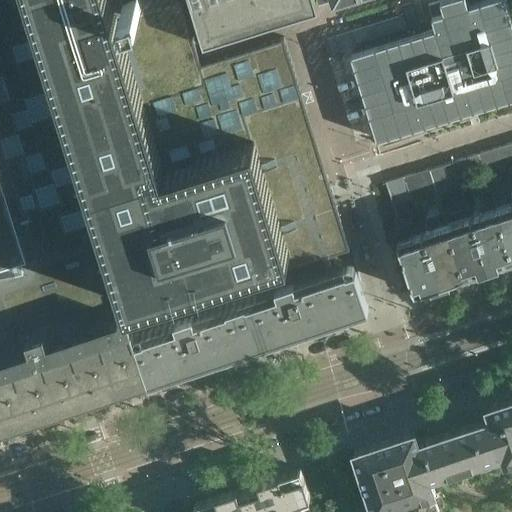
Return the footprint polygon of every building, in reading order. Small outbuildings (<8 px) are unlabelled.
[(86,184),(308,115),(284,38),(200,64),(180,0),(33,0),(49,51),(0,66),(0,264),(102,233),(86,184)] [(333,1),(335,0),(263,0),(222,13),(218,0),(192,0),(205,39),(300,10),(333,1)] [(380,128),(511,88),(511,0),(433,0),(439,18),(355,44),(380,128)] [(333,48),(409,25),(404,11),(328,35),(333,48)] [(27,298),(312,210),(304,185),(328,178),(308,115),(86,184),(102,233),(0,264),(0,359),(42,345),(27,298)] [(511,141),(503,145),(507,159),(509,164),(511,162),(511,141)] [(507,159),(503,145),(478,152),(483,167),(507,159)] [(483,167),(478,152),(454,160),(458,175),(483,167)] [(458,175),(454,160),(429,168),(433,182),(458,175)] [(433,182),(429,168),(404,176),(409,190),(433,182)] [(411,213),(405,191),(409,190),(404,176),(383,182),(394,218),(411,213)] [(335,202),(312,210),(27,298),(42,345),(133,315),(153,379),(368,308),(335,202)] [(511,202),(496,208),(511,256),(511,202)] [(511,260),(511,256),(496,208),(472,216),(489,268),(511,260)] [(489,268),(472,216),(447,224),(464,276),(489,268)] [(464,276),(447,224),(423,232),(440,287),(451,283),(450,280),(464,276)] [(440,287),(423,232),(398,240),(415,292),(430,287),(431,290),(440,287)] [(0,429),(153,379),(133,315),(42,345),(0,359),(0,429)] [(511,398),(500,402),(511,437),(511,398)] [(511,458),(511,437),(500,402),(487,406),(491,418),(455,430),(466,465),(502,453),(505,461),(511,458)] [(431,477),(466,465),(455,430),(419,442),(415,430),(354,450),(374,511),(387,507),(435,491),(431,477)] [(305,511),(301,499),(310,496),(301,468),(258,482),(260,486),(239,493),(237,488),(194,503),(197,511),(305,511)] [(428,511),(427,508),(440,504),(435,491),(387,507),(388,511),(428,511)]
